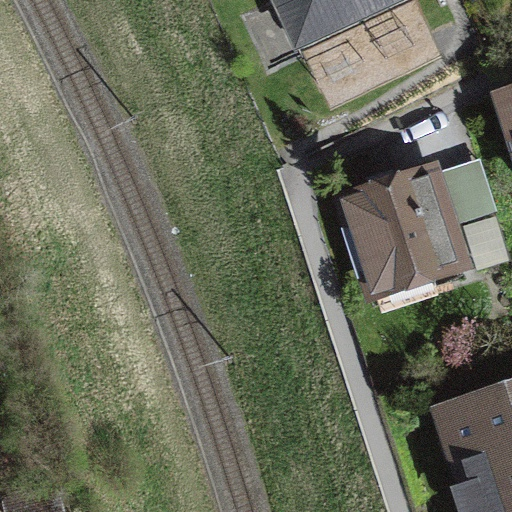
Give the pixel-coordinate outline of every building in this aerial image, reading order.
[(274,0),(296,46),(395,0),(274,0)] [(345,203),(378,305),(435,287),(430,273),(459,264),(430,175),(345,203)] [(478,267),(506,258),(494,221),(466,230),(478,267)] [(511,511),(511,392),(451,413),(483,511),(511,511)] [(8,499),(10,511),(57,511),(52,488),(8,499)]
